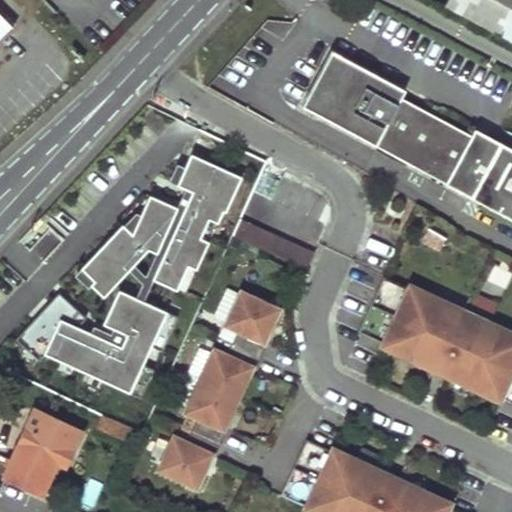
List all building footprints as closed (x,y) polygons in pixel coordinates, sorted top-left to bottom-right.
[(511,0),(450,0),(448,5),(500,32),(511,11),(511,0)] [(0,17),(0,39),(11,28),(0,17)] [(414,97),(343,55),(313,109),(384,152),(410,105),(414,97)] [(410,105),(384,152),(511,226),(511,164),(474,142),(410,105)] [(511,156),(477,136),(474,142),(511,164),(511,156)] [(186,206),(152,282),(176,292),(187,268),(196,272),(240,180),(191,157),(185,170),(177,166),(169,182),(184,189),(179,203),(186,206)] [(123,227),(75,276),(87,288),(90,286),(103,299),(147,252),(157,257),(180,209),(149,196),(132,236),(123,227)] [(300,247),(238,220),(231,237),(292,264),(300,247)] [(314,253),(300,247),(292,264),(306,270),(314,253)] [(415,278),(395,267),(390,278),(409,290),(415,278)] [(410,294),(383,282),(358,337),(384,349),(383,351),(434,374),(450,339),(464,346),(448,381),(499,404),(500,402),(511,408),(511,338),(410,291),(410,294)] [(119,293),(103,326),(127,338),(122,347),(60,320),(44,354),(130,395),(166,314),(119,293)] [(241,295),(226,327),(238,332),(227,359),(215,353),(187,417),(199,422),(187,449),(175,444),(162,476),(198,492),(204,478),(208,468),(213,470),(232,426),(227,424),(232,415),(243,388),(248,378),(252,380),(272,336),(267,334),(271,324),(277,311),(241,295)] [(276,326),(271,324),(267,334),(272,336),(276,326)] [(464,346),(450,339),(434,374),(448,381),(464,346)] [(252,380),(248,378),(243,388),(248,390),(252,380)] [(83,429),(35,407),(3,478),(41,496),(56,463),(65,468),(83,429)] [(147,433),(108,415),(103,425),(142,443),(147,433)] [(236,417),(232,415),(227,424),(232,426),(236,417)] [(451,511),(449,511),(450,509),(400,486),(387,511),(370,511),(385,479),(335,456),(334,458),(308,446),(282,501),(305,511),(451,511)] [(213,470),(208,468),(204,478),(209,480),(213,470)] [(387,511),(400,486),(385,479),(370,511),(387,511)]
